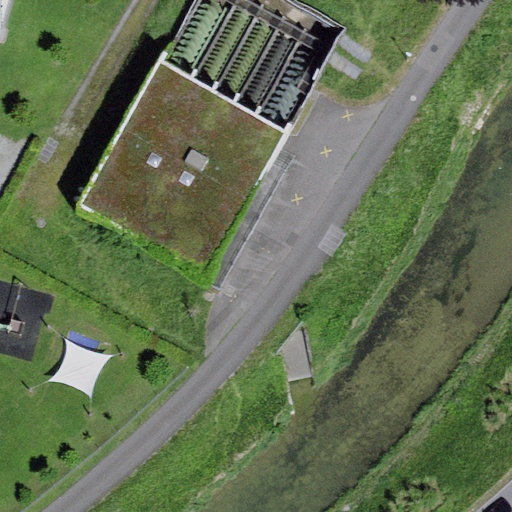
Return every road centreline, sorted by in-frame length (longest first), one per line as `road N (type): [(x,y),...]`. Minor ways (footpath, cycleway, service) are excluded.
road 1 (residential): [(477,0),(455,12),(227,365),(49,511)]
road 2 (track): [(147,0),(35,203)]
